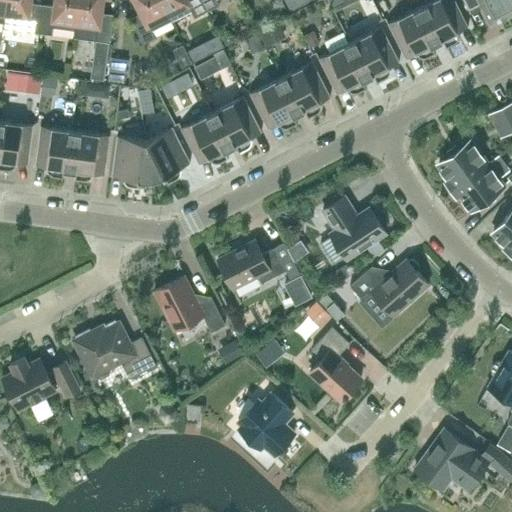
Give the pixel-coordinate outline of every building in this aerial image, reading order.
[(6,0),(5,11),(17,13),(17,29),(38,32),(42,4),(31,3),(29,3),(28,0),(6,0)] [(55,0),(55,6),(42,4),(38,32),(51,34),(52,27),(74,30),(78,0),(55,0)] [(78,0),(74,30),(88,32),(88,39),(109,42),(112,14),(99,12),(101,0),(78,0)] [(135,0),(141,12),(139,13),(130,18),(143,43),(155,37),(151,30),(171,20),(167,12),(160,0),(135,0)] [(160,0),(167,12),(171,20),(191,10),(194,17),(206,11),(200,0),(160,0)] [(200,0),(206,11),(218,4),(216,0),(200,0)] [(343,0),(328,0),(333,9),(345,3),(343,0)] [(380,14),(388,10),(382,0),(381,0),(375,4),(380,14)] [(457,31),(468,26),(454,0),(430,0),(419,6),(437,42),(437,41),(442,39),(446,47),(447,46),(453,42),(455,41),(456,39),(457,37),(458,35),(458,33),(457,31)] [(464,0),(469,9),(479,4),(483,5),(491,22),(492,22),(491,20),(495,18),(497,22),(509,16),(507,12),(511,10),(511,12),(511,11),(511,10),(506,0),(464,0)] [(436,42),(437,42),(419,6),(387,22),(405,58),(416,52),(417,54),(419,55),(421,56),(423,56),(425,56),(427,56),(434,52),(435,52),(431,44),(436,42)] [(266,43),(283,34),(278,24),(261,33),(266,43)] [(388,66),(399,61),(381,25),(350,41),(368,77),(368,76),(373,74),(377,82),(378,81),(385,77),(386,76),(388,74),(388,73),(389,70),(389,68),(388,66)] [(310,46),(317,42),(311,31),(304,34),(310,46)] [(246,50),(262,42),(257,33),(241,41),(246,50)] [(367,77),(368,77),(350,41),(318,57),(336,93),(347,87),(349,89),(350,90),(352,91),(354,91),(356,91),(358,91),(365,87),(366,87),(362,79),(367,77)] [(221,68),(231,63),(223,48),(214,53),(221,68)] [(319,101),(330,96),(312,60),(281,76),(299,112),(299,111),(304,109),(308,117),(309,116),(316,112),(317,111),(319,109),(320,108),(320,105),(320,103),(319,101)] [(92,66),(91,77),(103,79),(104,68),(92,66)] [(298,112),(299,112),(281,76),(249,92),(267,128),(278,122),(280,124),(281,125),(283,126),(285,126),(287,126),(289,126),(296,122),(296,123),(297,122),(293,114),(298,112)] [(162,96),(171,91),(166,80),(157,85),(162,96)] [(250,136),(261,131),(243,95),(212,111),(230,147),(231,146),(230,146),(235,144),(239,152),(240,151),(247,147),(249,146),(250,144),(251,142),(251,140),(251,138),(250,136)] [(511,128),(511,102),(502,107),(511,128)] [(120,117),(130,116),(128,109),(119,110),(120,117)] [(229,147),(230,147),(212,111),(180,127),(198,163),(209,157),(211,159),(212,160),(214,161),(216,161),(218,161),(220,161),(227,157),(228,157),(225,149),(229,147)] [(28,164),(33,124),(0,119),(0,168),(7,169),(9,169),(11,168),(13,167),(14,166),(15,164),(16,162),(28,164)] [(70,169),(75,130),(40,125),(35,164),(47,166),(47,168),(48,170),(49,172),(50,174),(52,175),(54,175),(61,176),(61,177),(63,177),(64,168),(69,169),(70,169)] [(178,175),(179,173),(180,171),(180,169),(179,167),(190,161),(172,126),(146,139),(152,178),(155,178),(159,177),(164,175),(168,182),(169,182),(169,181),(175,178),(177,177),(178,175)] [(105,174),(110,134),(75,130),(70,169),(70,170),(70,169),(76,170),(74,178),(76,179),(76,178),(83,179),(85,179),(87,179),(89,178),(91,176),(92,174),(92,172),(105,174)] [(152,178),(146,139),(117,135),(111,175),(123,177),(123,179),(124,181),(125,183),(127,184),(128,185),(130,186),(138,187),(139,187),(140,179),(144,179),(147,179),(150,179),(152,178)] [(449,155),(438,163),(449,178),(445,181),(451,189),(487,162),(470,140),(459,148),(449,155)] [(487,162),(451,189),(457,197),(461,194),(471,208),(503,185),(499,179),(488,164),(487,162)] [(351,210),(353,209),(344,195),(322,210),(335,229),(330,232),(347,257),(386,232),(369,207),(355,216),(351,210)] [(511,254),(511,252),(511,209),(493,232),(507,244),(504,247),(511,254)] [(284,242),(262,253),(255,239),(242,245),(243,247),(233,252),(232,250),(217,258),(233,288),(258,275),(262,282),(286,270),(290,278),(300,273),(284,242)] [(297,241),(287,248),(294,260),(305,253),(297,241)] [(371,265),(349,285),(361,298),(359,299),(382,324),(392,315),(428,283),(416,270),(418,268),(419,265),(413,259),(410,259),(408,260),(406,258),(383,279),(371,265)] [(198,302),(193,293),(184,275),(154,290),(174,329),(203,315),(211,331),(225,324),(211,296),(198,302)] [(334,294),(324,303),(333,312),(342,304),(334,294)] [(117,322),(116,320),(115,319),(104,324),(106,328),(96,333),(94,329),(91,331),(89,328),(75,335),(77,338),(74,339),(92,375),(94,374),(96,376),(101,378),(109,374),(111,369),(109,366),(128,356),(137,374),(156,364),(142,336),(129,343),(118,322),(117,322)] [(337,355),(349,342),(332,326),(312,348),(317,353),(317,362),(309,371),(341,400),(345,395),(345,396),(348,392),(361,377),(337,355)] [(511,351),(509,350),(502,361),(498,361),(495,362),(492,365),(491,368),(492,372),(494,375),(487,386),(511,400),(511,412),(507,421),(511,424),(511,351)] [(39,357),(28,363),(24,356),(10,364),(13,371),(2,377),(18,409),(30,403),(30,404),(45,397),(44,395),(56,389),(55,387),(61,384),(67,395),(80,389),(65,360),(52,367),(53,369),(47,372),(39,357)] [(282,422),(293,411),(272,392),(262,403),(257,399),(238,419),(243,424),(239,428),(244,433),(244,437),(245,437),(251,442),(254,443),(259,447),(264,443),(275,454),(294,433),(282,422)] [(471,448),(472,447),(444,427),(415,468),(430,479),(427,483),(438,490),(441,487),(443,488),(451,476),(468,488),(487,461),(491,463),(508,479),(511,475),(511,460),(501,451),(489,442),(480,455),(471,448)]
